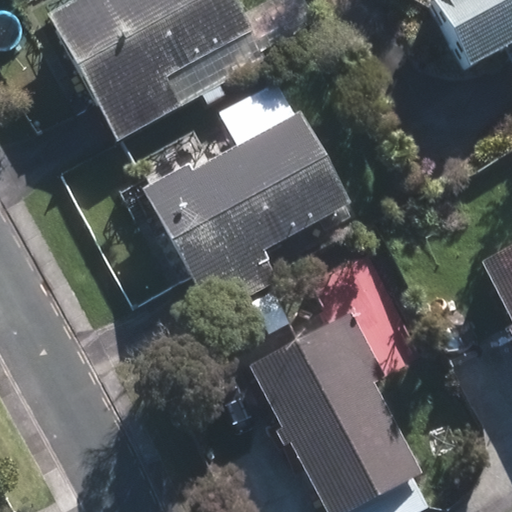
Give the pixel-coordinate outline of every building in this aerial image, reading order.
[(262,61),(231,0),(84,0),(57,13),(117,133),(262,61)] [(511,0),(444,0),(432,6),(463,70),(511,46),(511,0)] [(342,202),(296,118),(157,194),(220,309),(280,276),(263,245),(342,202)] [(511,258),(492,269),(511,310),(511,258)] [(335,325),(254,368),(331,511),(338,511),(414,471),(335,325)]
